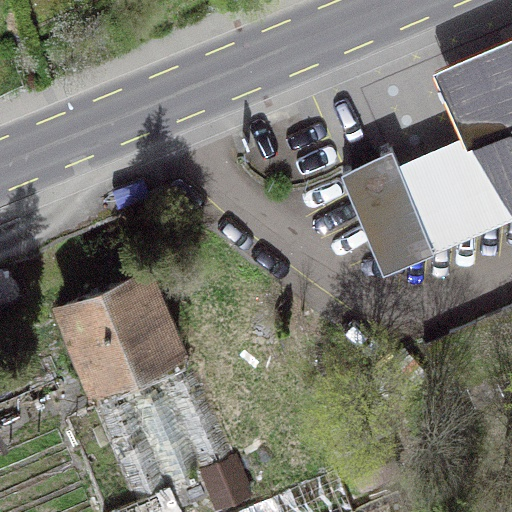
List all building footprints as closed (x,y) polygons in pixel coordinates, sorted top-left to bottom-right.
[(0,91),(24,81),(1,26),(0,26),(0,91)] [(511,80),(456,105),(473,143),(510,127),(511,132),(511,80)] [(342,168),(383,263),(433,242),(391,147),(342,168)] [(146,270),(61,305),(102,400),(187,364),(146,270)] [(440,382),(511,355),(511,295),(420,330),(440,382)] [(355,511),(336,466),(225,511),(355,511)]
